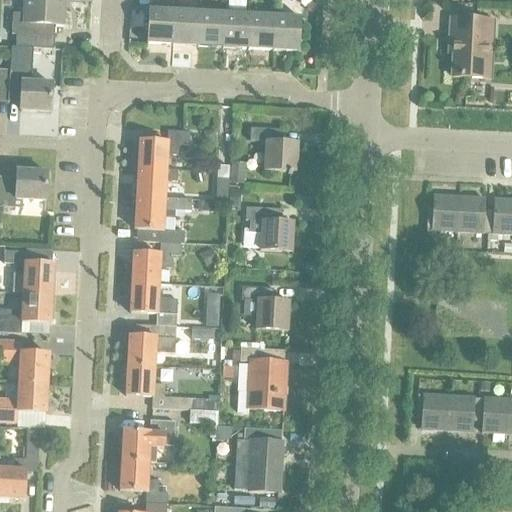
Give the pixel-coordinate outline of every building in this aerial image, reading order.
[(64,2),(32,0),(24,0),(24,16),(12,15),(12,36),(16,36),(15,49),(53,51),(55,26),(63,27),(64,2)] [(224,15),(222,51),(248,52),(250,16),(245,16),(246,1),(228,0),(227,15),(224,15)] [(146,46),(172,48),(174,12),(148,11),(146,46)] [(172,48),(197,49),(199,14),(174,12),(172,48)] [(197,49),(222,51),(224,15),(199,14),(197,49)] [(248,52),(273,53),(275,18),(250,16),(248,52)] [(275,18),(273,53),(298,55),(300,19),(275,18)] [(494,41),(495,22),(451,20),(450,39),(454,39),(452,78),(487,80),(489,41),(494,41)] [(0,102),(9,103),(11,71),(0,70),(0,102)] [(11,71),(9,103),(21,104),(20,111),(51,113),(53,84),(32,83),(32,72),(11,71)] [(264,173),(296,174),(297,145),(279,144),(279,132),(250,130),(249,143),(265,144),(264,173)] [(140,143),(138,172),(168,174),(168,171),(168,156),(180,157),(180,147),(190,147),(191,134),(169,133),(167,144),(140,143)] [(138,172),(137,202),(166,203),(166,201),(167,183),(177,183),(178,172),(168,171),(168,174),(138,172)] [(5,184),(3,208),(23,210),(24,201),(45,202),(47,174),(18,172),(17,185),(5,184)] [(195,176),(197,184),(205,182),(203,174),(195,176)] [(216,204),(228,205),(230,181),(217,180),(216,204)] [(427,233),(458,234),(460,200),(434,198),(434,210),(428,209),(427,233)] [(458,234),(488,236),(489,212),(485,212),(485,201),(460,200),(458,234)] [(161,244),(161,245),(181,246),(184,246),(185,233),(164,233),(165,212),(177,212),(191,213),(192,202),(177,201),(166,201),(166,203),(137,202),(135,231),(144,231),(144,243),(161,244)] [(488,236),(511,237),(511,201),(495,201),(495,213),(489,212),(488,236)] [(215,204),(203,204),(203,213),(215,213),(215,204)] [(244,231),(243,248),(260,249),(260,252),(291,254),(293,225),(281,224),(282,212),(246,209),(245,222),(249,222),(249,231),(244,231)] [(134,255),(132,285),(160,286),(161,270),(172,270),(173,257),(180,257),(181,246),(161,245),(161,256),(134,255)] [(13,294),(24,295),(24,294),(53,296),(55,267),(27,265),(27,253),(5,252),(4,264),(14,265),(13,294)] [(132,285),(131,314),(158,316),(157,328),(176,329),(177,303),(171,303),(159,303),(160,286),(132,285)] [(255,331),(287,333),(289,304),(270,303),(271,291),(242,289),(241,302),(245,302),(244,316),(256,317),(255,331)] [(0,310),(0,333),(23,335),(24,323),(52,325),(53,296),(24,294),(24,295),(23,312),(0,310)] [(129,338),(128,368),(156,369),(157,355),(176,356),(176,340),(177,329),(157,328),(157,339),(129,338)] [(0,365),(20,366),(19,384),(49,386),(50,356),(22,355),(23,343),(0,342),(0,365)] [(237,414),(248,415),(248,411),(283,413),(285,365),(282,365),(282,353),(240,350),(240,354),(240,362),(240,363),(250,364),(249,395),(238,394),(237,414)] [(166,379),(178,379),(178,366),(166,366),(166,379)] [(175,412),(190,413),(219,414),(219,398),(209,397),(208,401),(176,400),(165,400),(166,387),(155,386),(156,369),(128,368),(126,398),(154,399),(153,411),(175,412)] [(49,386),(19,384),(18,402),(0,400),(0,424),(18,425),(19,414),(47,415),(49,386)] [(422,432),(448,433),(449,399),(418,397),(417,421),(422,421),(422,432)] [(473,424),(479,424),(479,401),(449,399),(448,433),(473,434),(473,424)] [(483,435),(509,436),(510,402),(479,401),(479,424),(484,424),(483,435)] [(219,414),(190,413),(190,422),(218,423),(219,414)] [(149,464),(149,465),(156,465),(157,451),(164,452),(164,447),(174,448),(175,422),(151,421),(151,434),(123,432),(122,462),(149,464)] [(0,470),(0,499),(25,501),(27,473),(38,473),(41,431),(29,430),(27,461),(16,460),(16,471),(0,470)] [(236,443),(234,491),(246,492),(246,493),(278,495),(281,445),(280,445),(279,445),(279,433),(244,431),(243,443),(236,443)] [(148,493),(147,505),(167,506),(168,494),(159,494),(160,482),(148,481),(149,465),(149,464),(122,462),(120,492),(148,493)] [(285,494),(284,505),(303,507),(304,495),(285,494)]
